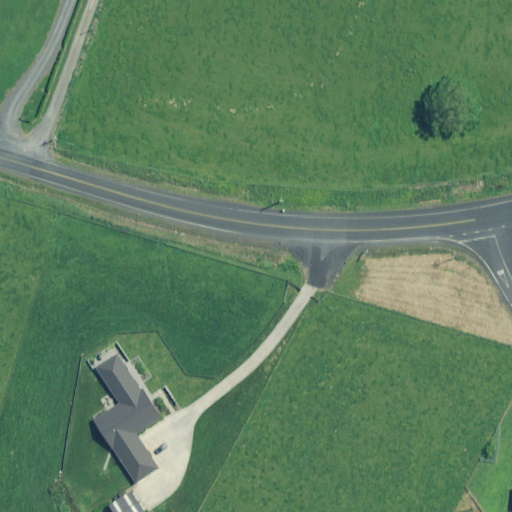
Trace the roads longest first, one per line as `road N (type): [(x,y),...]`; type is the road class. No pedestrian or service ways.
road 1 (unclassified): [(489,217),(378,230),(258,223),(0,157)]
road 2 (track): [(34,168),(95,0)]
road 3 (track): [(0,152),(14,104),(49,55),(69,0)]
